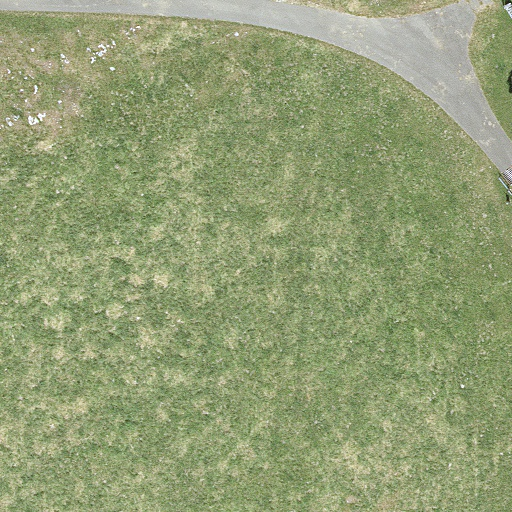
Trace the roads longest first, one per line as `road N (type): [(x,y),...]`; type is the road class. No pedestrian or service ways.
road 1 (track): [(415,55),(244,7),(0,1)]
road 2 (track): [(511,165),(415,55)]
